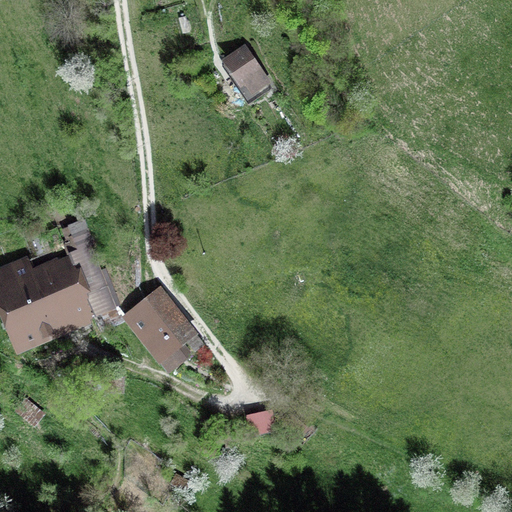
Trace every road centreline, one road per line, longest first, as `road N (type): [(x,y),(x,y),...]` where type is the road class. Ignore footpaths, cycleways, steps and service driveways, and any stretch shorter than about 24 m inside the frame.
road 1 (track): [(123,0),(157,264),(251,393)]
road 2 (track): [(276,0),(343,97),(388,127),(511,182)]
road 3 (track): [(511,499),(445,465),(251,393)]
